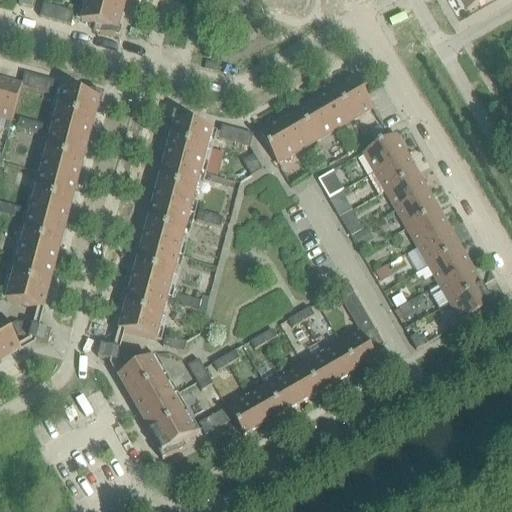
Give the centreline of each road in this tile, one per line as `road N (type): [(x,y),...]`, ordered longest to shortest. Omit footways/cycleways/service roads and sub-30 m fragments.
road 1 (residential): [(511,275),(361,15),(245,83),(226,86),(0,25)]
road 2 (residential): [(216,511),(511,341)]
